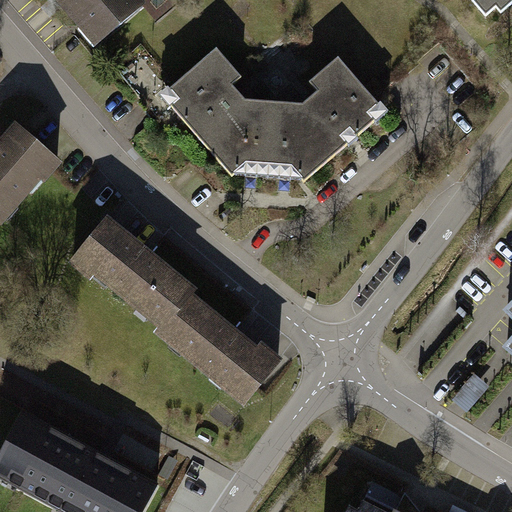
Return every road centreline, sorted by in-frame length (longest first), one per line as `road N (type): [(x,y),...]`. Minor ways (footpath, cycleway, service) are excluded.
road 1 (residential): [(341,360),(180,222),(0,29)]
road 2 (residential): [(341,360),(511,130)]
road 3 (residential): [(511,481),(341,360)]
road 4 (residential): [(230,511),(341,360)]
